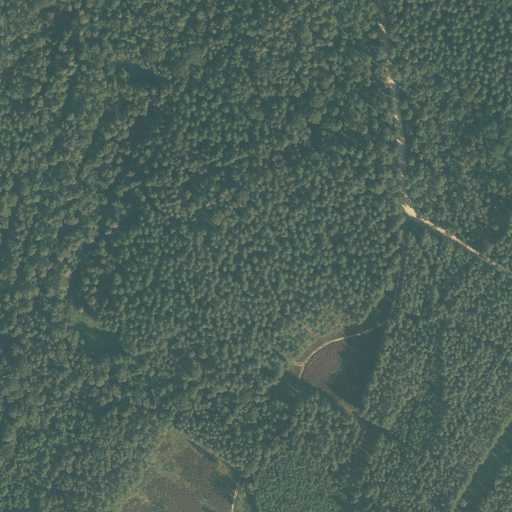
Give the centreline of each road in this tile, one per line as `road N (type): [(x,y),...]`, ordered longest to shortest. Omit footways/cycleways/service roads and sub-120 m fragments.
road 1 (track): [(404,196),(389,303),(372,319),(321,337),(302,356),(280,418),(239,464),(230,511)]
road 2 (track): [(327,148),(197,66),(58,0)]
road 3 (track): [(302,356),(178,248),(249,183)]
road 4 (track): [(404,196),(377,0)]
road 5 (track): [(404,196),(511,265)]
road 6 (track): [(511,340),(460,317),(428,255)]
